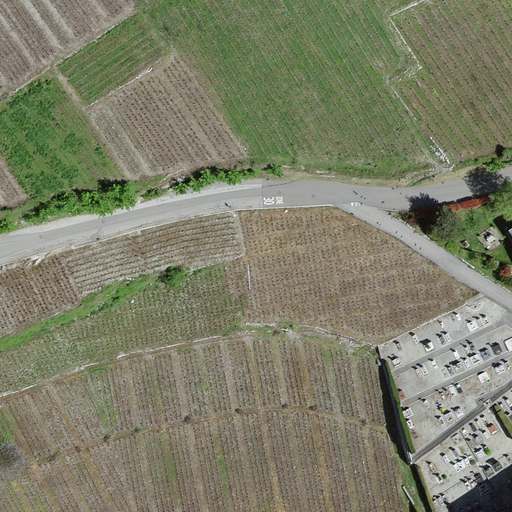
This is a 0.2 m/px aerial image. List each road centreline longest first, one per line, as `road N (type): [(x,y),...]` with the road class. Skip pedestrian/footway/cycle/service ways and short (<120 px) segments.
road 1 (unclassified): [(271,194),(189,206),(0,263)]
road 2 (unclassified): [(511,302),(374,215),(358,196)]
road 3 (residential): [(511,176),(408,198),(358,196)]
